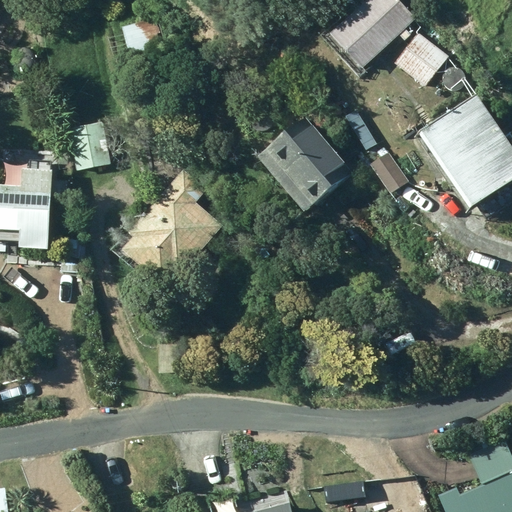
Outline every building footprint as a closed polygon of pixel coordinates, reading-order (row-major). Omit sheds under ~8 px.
[(398,0),(368,0),(332,33),(362,67),(416,20),(398,0)] [(122,27),(129,55),(166,46),(154,1),(136,5),(140,23),(122,27)] [(23,21),(33,20),(33,11),(23,11),(23,21)] [(407,31),(401,36),(405,41),(411,35),(407,31)] [(450,57),(417,32),(393,64),(426,88),(450,57)] [(272,92),(289,112),(302,101),(285,81),(272,92)] [(421,131),(474,208),(511,181),(511,144),(476,93),(421,131)] [(258,158),(305,213),(353,173),(307,117),(258,158)] [(68,129),(76,171),(112,165),(103,122),(68,129)] [(371,164),(392,194),(410,181),(389,151),(371,164)] [(49,250),(53,170),(27,169),(27,165),(5,163),(4,185),(0,185),(0,240),(19,242),(19,249),(49,250)] [(183,169),(128,233),(132,237),(121,249),(163,286),(174,273),(179,277),(224,226),(196,202),(207,191),(183,169)] [(27,279),(1,262),(0,263),(0,290),(13,300),(27,279)] [(511,511),(511,455),(504,439),(469,454),(483,485),(460,496),(457,489),(440,497),(446,511),(511,511)] [(291,511),(289,502),(252,511),(291,511)]
